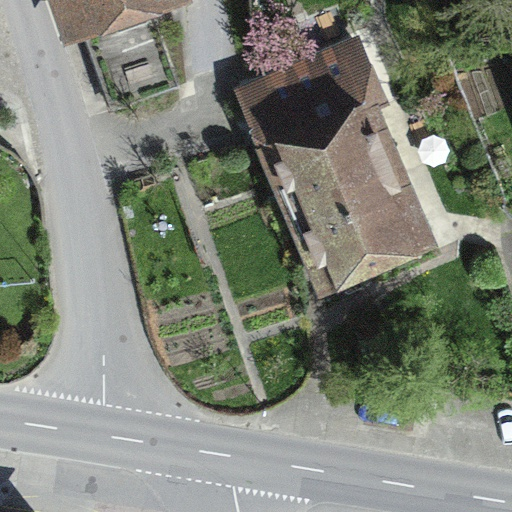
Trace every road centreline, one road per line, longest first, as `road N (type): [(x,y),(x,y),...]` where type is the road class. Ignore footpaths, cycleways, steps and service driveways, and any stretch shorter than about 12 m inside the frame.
road 1 (residential): [(14,0),(68,173),(104,356),(103,435)]
road 2 (secondary): [(511,502),(224,454)]
road 3 (secondary): [(224,454),(103,435)]
